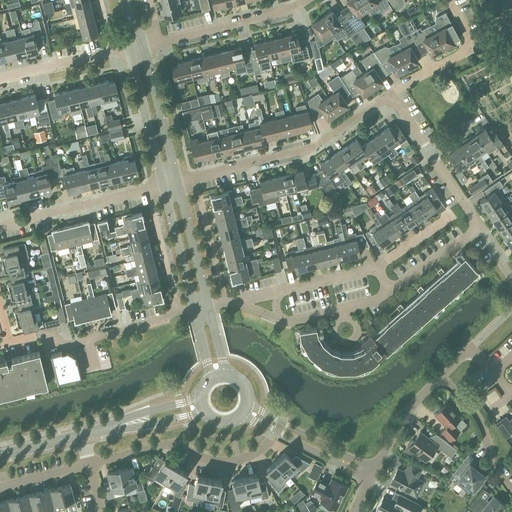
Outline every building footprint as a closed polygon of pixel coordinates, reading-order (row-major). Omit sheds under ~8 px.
[(208,0),(198,0),(202,12),(210,10),(208,0)] [(212,0),(214,9),(225,6),(223,0),(212,0)] [(342,10),(357,32),(357,31),(363,27),(368,25),(368,21),(363,14),(363,11),(367,9),(361,0),(348,0),(347,1),(350,5),(342,10)] [(376,0),(361,0),(367,9),(372,15),(377,12),(378,13),(381,13),(391,7),(386,0),(377,0),(376,0)] [(388,0),(396,11),(404,5),(405,1),(404,0),(388,0)] [(511,0),(499,0),(508,15),(511,13),(511,0)] [(180,2),(159,7),(162,19),(179,14),(178,10),(182,9),(180,2)] [(78,17),(93,13),(90,3),(75,7),(78,17)] [(322,18),(335,37),(336,38),(340,35),(341,35),(345,40),(355,33),(357,32),(342,10),(334,15),(332,11),(322,18)] [(432,30),(443,49),(453,43),(453,42),(459,38),(445,12),(436,17),(435,21),(438,27),(432,30)] [(80,28),(95,24),(93,13),(78,17),(80,28)] [(328,41),(335,37),(322,18),(313,25),(317,32),(315,34),(318,38),(316,40),(319,54),(330,51),(328,41)] [(21,30),(23,37),(27,55),(38,52),(34,35),(42,33),(39,20),(33,22),(34,27),(21,30)] [(95,24),(80,28),(83,38),(98,34),(95,24)] [(443,49),(432,30),(430,26),(422,30),(420,27),(411,32),(417,45),(423,42),(424,43),(425,43),(432,55),(442,49),(442,50),(443,49)] [(371,38),(363,27),(357,31),(364,41),(371,38)] [(410,48),(417,45),(411,32),(401,37),(400,41),(404,48),(403,50),(399,52),(407,68),(418,62),(410,48)] [(286,36),(290,53),(296,52),(298,58),(302,57),(303,60),(310,58),(307,46),(300,48),(297,33),(286,36)] [(286,36),(275,39),(281,62),(292,60),(290,53),(286,36)] [(12,40),(16,57),(27,55),(23,37),(22,37),(17,39),(12,40)] [(277,64),(281,62),(275,39),(265,41),(269,58),(275,57),(277,64)] [(2,43),(6,60),(16,57),(12,40),(8,41),(2,43)] [(272,68),(269,58),(265,41),(254,44),(258,59),(251,60),(254,72),(255,75),(262,73),(261,70),(272,68)] [(407,68),(399,52),(398,53),(399,53),(395,55),(392,54),(389,47),(385,46),(374,52),(381,64),(389,60),(396,74),(407,68)] [(254,72),(251,60),(245,62),(241,47),(230,50),(235,67),(236,74),(247,71),(247,73),(254,72)] [(229,68),(235,67),(230,50),(220,52),(226,76),(230,75),(229,68)] [(221,77),(226,76),(220,52),(209,55),(214,72),(220,71),(221,77)] [(346,52),(339,56),(343,63),(350,59),(346,52)] [(382,65),(381,64),(374,52),(373,52),(361,60),(368,71),(363,74),(373,89),(383,82),(375,70),(382,65)] [(208,74),(214,72),(209,55),(199,58),(205,82),(209,81),(208,74)] [(324,68),(321,57),(314,58),(318,73),(324,68)] [(201,83),(205,82),(199,58),(188,60),(193,77),(199,76),(201,83)] [(183,80),(193,77),(188,60),(178,63),(178,66),(171,68),(177,88),(184,86),(183,80)] [(300,71),(310,69),(309,61),(298,63),(300,71)] [(373,89),(363,74),(358,78),(354,73),(351,76),(348,72),(342,76),(349,86),(355,82),(363,95),(373,89)] [(328,98),(338,112),(348,106),(342,97),(350,92),(338,75),(327,82),(333,91),(333,92),(334,94),(328,98)] [(312,77),(304,80),(306,88),(315,85),(312,77)] [(97,83),(101,101),(108,100),(111,101),(119,99),(117,94),(118,94),(115,82),(109,83),(108,80),(97,83)] [(101,101),(97,83),(97,84),(87,86),(91,103),(101,101)] [(80,106),(91,103),(87,86),(76,89),(80,106)] [(241,95),(249,93),(248,86),(240,88),(241,95)] [(82,112),(80,106),(76,89),(66,92),(66,91),(65,91),(70,109),(71,114),(82,112)] [(63,111),(70,109),(65,91),(54,94),(55,99),(48,101),(51,114),(54,113),(55,118),(63,116),(62,113),(63,111)] [(24,97),(28,115),(35,114),(37,115),(40,125),(50,123),(47,110),(39,112),(35,94),(24,97)] [(209,96),(211,103),(220,100),(219,94),(209,96)] [(338,112),(328,98),(323,101),(319,94),(314,98),(313,97),(307,100),(312,112),(320,107),(328,119),(338,112)] [(499,111),(505,107),(498,95),(481,105),(493,126),(504,119),(499,111)] [(28,115),(24,97),(23,97),(24,98),(13,100),(20,128),(25,127),(22,116),(28,115)] [(198,99),(190,100),(191,107),(199,105),(198,99)] [(16,129),(20,128),(13,100),(3,103),(7,120),(13,119),(16,129)] [(10,131),(7,120),(3,103),(0,103),(0,121),(3,121),(5,132),(10,131)] [(309,116),(305,104),(295,107),(297,113),(291,115),(295,132),(306,129),(306,127),(311,126),(309,116)] [(264,122),(262,115),(261,108),(256,109),(259,118),(265,144),(264,140),(274,137),(270,120),(264,122)] [(295,132),(291,115),(285,117),(283,110),(279,111),(285,135),(295,132)] [(274,137),(285,135),(279,111),(275,112),(276,119),(270,120),(274,137)] [(113,121),(111,115),(105,117),(108,130),(121,127),(119,119),(113,121)] [(255,122),(249,123),(250,129),(255,146),(265,144),(259,118),(254,120),(255,121),(255,122)] [(389,127),(379,134),(394,156),(398,154),(394,148),(400,144),(400,143),(406,139),(397,124),(390,129),(389,127)] [(95,133),(92,125),(86,127),(88,135),(95,133)] [(228,128),(229,135),(234,152),(244,149),(238,125),(228,128)] [(82,126),(71,127),(72,138),(83,137),(82,126)] [(476,132),(475,132),(476,134),(476,135),(486,150),(488,154),(493,150),(500,146),(502,149),(506,147),(496,133),(491,136),(485,128),(484,129),(476,132)] [(221,129),(217,130),(223,154),(234,152),(229,135),(223,136),(221,129)] [(244,131),(240,132),(244,149),(255,146),(250,129),(244,131)] [(30,132),(33,143),(44,141),(41,130),(30,132)] [(122,130),(110,133),(112,141),(124,138),(122,130)] [(207,133),(208,140),(213,157),(223,154),(217,130),(207,133)] [(394,156),(379,134),(370,140),(379,153),(385,149),(391,158),(394,156)] [(466,138),(465,139),(481,164),(485,169),(489,166),(480,153),(486,150),(476,135),(472,138),(471,136),(466,138)] [(197,139),(190,140),(194,158),(201,157),(202,160),(213,157),(208,140),(198,142),(197,139)] [(348,145),(363,167),(363,168),(366,166),(364,163),(370,159),(361,146),(357,139),(348,145)] [(477,166),(481,164),(465,139),(464,140),(460,144),(461,145),(457,148),(469,166),(471,169),(477,165),(477,166)] [(382,158),(379,153),(370,140),(361,146),(370,159),(373,164),(382,158)] [(359,170),(363,167),(348,145),(339,151),(348,165),(350,168),(355,164),(359,170)] [(448,153),(447,154),(454,164),(453,165),(459,175),(463,173),(462,171),(464,170),(469,166),(457,148),(456,148),(455,146),(454,147),(448,153)] [(339,171),(348,165),(339,151),(330,157),(339,171)] [(108,153),(104,154),(105,161),(106,165),(111,182),(121,179),(121,180),(117,162),(116,162),(117,162),(111,164),(108,153)] [(86,155),(82,156),(83,160),(85,167),(85,170),(90,187),(100,184),(95,163),(89,165),(87,158),(86,155)] [(117,162),(121,180),(133,177),(132,174),(138,173),(135,160),(134,160),(133,155),(125,157),(123,160),(117,162)] [(324,169),(315,174),(321,187),(331,180),(335,187),(342,182),(345,187),(349,185),(341,174),(339,171),(330,157),(320,164),(324,169)] [(35,171),(40,194),(52,191),(49,179),(56,177),(52,159),(46,160),(47,166),(42,167),(43,169),(35,171)] [(101,162),(95,163),(100,184),(111,182),(106,165),(105,161),(101,162)] [(59,163),(53,165),(56,177),(64,176),(68,193),(79,190),(75,172),(73,167),(65,169),(65,167),(60,169),(59,163)] [(40,194),(35,171),(29,173),(27,167),(23,168),(30,196),(40,193),(40,194)] [(19,198),(30,196),(23,168),(18,169),(20,175),(14,176),(15,181),(19,199),(20,199),(19,198)] [(79,190),(90,187),(85,170),(75,173),(75,172),(79,190),(80,190),(79,190)] [(303,170),(292,173),(296,189),(296,192),(308,189),(321,186),(321,187),(315,174),(305,176),(303,170)] [(344,171),(341,174),(349,185),(352,183),(344,171)] [(285,191),(286,195),(292,194),(293,195),(295,197),(298,196),(296,192),(296,189),(292,173),(281,176),(285,191)] [(0,198),(7,196),(8,202),(19,199),(15,181),(8,183),(6,181),(5,176),(0,177),(0,198)] [(271,178),(277,201),(280,200),(280,197),(286,195),(285,191),(281,176),(271,178)] [(259,206),(277,201),(271,178),(260,181),(261,187),(255,189),(258,202),(259,206)] [(484,178),(479,181),(483,187),(488,184),(484,178)] [(486,210),(486,211),(501,201),(505,198),(499,189),(503,185),(500,180),(484,190),(488,195),(480,201),(481,202),(480,203),(484,211),(486,210)] [(469,189),(473,195),(483,187),(479,181),(469,189)] [(370,184),(363,187),(367,195),(374,191),(370,184)] [(386,189),(390,195),(396,190),(392,184),(386,189)] [(253,203),(258,202),(255,189),(249,190),(253,203)] [(412,193),(427,215),(437,209),(433,204),(438,200),(431,189),(419,197),(415,190),(412,193)] [(232,190),(211,195),(213,207),(242,200),(241,196),(233,198),(232,190)] [(413,201),(407,205),(418,221),(427,215),(412,193),(408,195),(413,201)] [(501,201),(486,211),(492,220),(507,210),(511,207),(507,201),(510,199),(508,196),(505,198),(501,201)] [(213,207),(216,217),(233,213),(232,207),(234,207),(235,205),(243,203),(242,200),(213,207)] [(397,203),(394,205),(409,227),(418,221),(407,205),(401,209),(397,203)] [(395,213),(389,217),(400,233),(409,227),(394,205),(390,207),(395,213)] [(507,210),(492,220),(499,229),(511,219),(511,206),(511,207),(507,210)] [(311,216),(309,209),(301,211),(303,218),(311,216)] [(377,212),(374,214),(376,217),(391,239),(400,233),(389,217),(386,212),(380,216),(377,212)] [(115,227),(116,231),(127,228),(145,224),(142,213),(132,215),(132,213),(122,216),(124,224),(123,225),(115,227)] [(233,213),(216,217),(219,228),(240,223),(248,221),(247,217),(239,219),(237,218),(235,219),(233,213)] [(381,246),(391,239),(376,217),(373,219),(376,224),(370,228),(371,230),(365,233),(373,244),(378,241),(381,246)] [(511,219),(499,229),(505,238),(511,232),(511,219)] [(111,232),(109,223),(106,223),(105,220),(98,222),(102,235),(111,232)] [(76,224),(81,243),(99,239),(95,223),(89,224),(88,221),(76,224)] [(240,223),(219,228),(221,238),(239,234),(237,228),(241,227),(240,226),(240,223)] [(76,224),(64,227),(69,246),(76,245),(79,255),(83,253),(81,243),(76,224)] [(128,233),(130,239),(147,234),(145,224),(127,228),(116,231),(117,236),(128,233)] [(344,224),(341,225),(342,230),(349,258),(360,255),(359,249),(369,247),(364,234),(356,236),(355,232),(347,234),(345,229),(344,224)] [(339,237),(333,239),(333,240),(334,241),(335,245),(339,260),(349,258),(342,230),(340,225),(335,226),(339,237)] [(51,251),(69,246),(64,227),(52,230),(53,233),(47,235),(51,251)] [(511,246),(511,232),(505,238),(503,240),(504,240),(510,246),(511,247),(511,246)] [(320,245),(313,247),(314,250),(318,266),(328,263),(324,248),(323,244),(321,233),(317,234),(320,245)] [(325,233),(321,233),(323,244),(324,248),(328,263),(339,260),(335,245),(334,241),(333,240),(327,241),(325,233)] [(120,248),(121,252),(132,249),(150,245),(147,234),(130,239),(131,244),(127,245),(128,246),(120,248)] [(239,234),(221,238),(224,249),(245,244),(244,240),(244,239),(240,239),(239,234)] [(304,238),(300,239),(303,253),(307,268),(318,266),(314,250),(313,247),(306,249),(304,238)] [(296,271),(307,268),(303,253),(300,239),(296,240),(299,250),(285,254),(286,255),(285,255),(288,269),(295,267),(296,271)] [(40,242),(43,253),(48,252),(45,240),(40,242)] [(224,249),(227,259),(244,255),(242,249),(244,249),(246,247),(254,245),(253,242),(245,244),(224,249)] [(3,263),(21,259),(29,257),(26,243),(4,248),(5,254),(1,255),(3,263)] [(134,254),(135,260),(152,255),(150,245),(132,249),(121,252),(122,256),(129,254),(130,255),(134,254)] [(152,255),(135,260),(136,265),(132,266),(133,267),(125,269),(126,273),(134,271),(138,270),(155,266),(152,255)] [(227,259),(229,270),(246,265),(258,262),(257,259),(249,261),(247,260),(245,261),(244,255),(227,259)] [(478,271),(464,256),(373,337),(370,333),(361,341),(366,346),(363,349),(361,350),(354,353),(352,353),(342,354),(340,353),(332,350),(331,349),(323,343),(322,342),(318,334),(317,333),(316,327),(299,330),(300,338),(301,340),(309,353),(310,355),(322,365),(323,365),(338,371),(339,371),(355,371),(356,370),(371,365),(372,364),(379,359),(377,357),(384,350),(386,353),(392,347),(400,339),(401,340),(412,329),(421,321),(421,322),(433,311),(432,311),(441,303),(441,304),(453,293),(461,285),(462,286),(474,275),(473,275),(478,271)] [(281,271),(278,257),(272,259),(275,272),(281,271)] [(9,270),(10,276),(24,272),(21,259),(3,263),(5,271),(9,270)] [(251,268),(259,266),(258,262),(246,265),(229,270),(232,281),(249,277),(248,270),(250,270),(251,268)] [(109,265),(110,277),(119,276),(118,265),(109,265)] [(155,266),(138,270),(140,281),(158,276),(155,266)] [(90,278),(101,275),(100,269),(88,272),(90,278)] [(8,283),(10,291),(28,286),(37,284),(33,270),(24,272),(10,276),(12,282),(8,283)] [(76,282),(74,275),(66,276),(68,284),(76,282)] [(138,288),(130,290),(131,294),(143,291),(160,287),(158,276),(140,281),(137,282),(138,287),(138,288)] [(88,298),(82,300),(87,319),(99,316),(94,297),(91,283),(87,284),(89,294),(87,295),(88,298)] [(16,298),(17,303),(31,300),(39,298),(38,293),(36,292),(30,294),(28,286),(10,291),(12,299),(16,298)] [(139,296),(141,304),(146,302),(146,303),(163,298),(160,287),(131,294),(132,298),(139,296)] [(94,297),(99,316),(111,313),(111,310),(116,308),(112,292),(94,297)] [(126,308),(123,296),(117,298),(120,309),(126,308)] [(14,310),(16,318),(35,313),(33,305),(39,304),(40,302),(39,298),(31,300),(17,303),(19,309),(14,310)] [(75,322),(87,319),(82,300),(65,304),(69,320),(74,319),(75,322)] [(60,322),(65,320),(62,306),(56,308),(60,322)] [(35,313),(16,318),(18,326),(23,325),(24,331),(44,326),(42,322),(40,320),(37,321),(35,313)] [(75,357),(76,357),(76,356),(73,355),(74,353),(70,351),(69,352),(67,351),(66,351),(67,352),(62,353),(62,352),(51,355),(57,382),(81,376),(77,361),(76,361),(75,357)] [(39,352),(0,361),(0,396),(26,390),(26,392),(35,391),(42,388),(42,386),(48,385),(47,382),(47,383),(39,352)] [(477,398),(484,406),(498,394),(490,386),(477,398)] [(460,432),(454,427),(454,424),(460,418),(448,405),(446,406),(444,406),(435,414),(447,427),(442,432),(450,441),(460,432)] [(506,438),(511,434),(502,422),(497,426),(506,438)] [(453,446),(436,434),(431,441),(420,432),(413,441),(412,440),(405,449),(412,454),(416,453),(419,455),(420,459),(423,459),(426,460),(436,446),(447,454),(453,446)] [(276,461),(290,477),(299,470),(301,472),(311,463),(296,456),(291,460),(285,453),(276,461)] [(134,457),(135,463),(147,461),(146,455),(134,457)] [(469,455),(454,474),(459,478),(459,479),(456,482),(468,492),(471,488),(473,490),(474,488),(476,489),(477,489),(479,489),(480,487),(481,485),(480,484),(478,483),(484,476),(471,466),(475,460),(469,455)] [(165,485),(176,466),(165,460),(160,468),(153,464),(145,478),(153,482),(154,479),(165,485)] [(281,485),(290,477),(276,461),(266,469),(272,476),(268,480),(278,492),(283,488),(281,485)] [(398,469),(391,483),(416,496),(423,482),(417,478),(422,468),(410,462),(406,470),(403,471),(398,469)] [(322,467),(315,464),(312,470),(319,473),(322,467)] [(120,470),(125,491),(137,488),(137,491),(144,489),(140,474),(134,475),(132,466),(120,470)] [(176,466),(165,485),(175,491),(173,494),(180,497),(188,484),(182,480),(186,472),(176,466)] [(114,494),(125,491),(120,470),(107,473),(110,482),(104,483),(108,498),(114,497),(114,494)] [(250,499),(261,496),(262,499),(269,497),(265,482),(259,483),(257,474),(245,477),(250,499)] [(204,503),(209,478),(197,476),(195,485),(189,484),(186,499),(204,503)] [(239,502),(250,499),(245,477),(232,481),(234,489),(228,491),(232,507),(240,505),(239,502)] [(209,478),(204,503),(205,503),(205,502),(216,505),(223,507),(226,491),(220,490),(222,481),(209,478)] [(323,498),(321,502),(336,509),(347,487),(332,479),(329,486),(325,484),(326,483),(318,479),(311,492),(323,498)] [(60,486),(65,506),(76,504),(71,484),(60,486)] [(65,507),(65,506),(60,486),(50,489),(54,505),(64,503),(65,507)] [(51,511),(55,511),(54,505),(50,489),(39,492),(43,508),(44,511),(51,511)] [(33,511),(43,508),(39,492),(29,494),(33,511)] [(26,511),(33,511),(29,494),(18,497),(21,511),(26,511)] [(400,495),(396,503),(384,497),(377,509),(382,511),(398,511),(399,511),(402,511),(420,511),(423,507),(400,495)] [(485,501),(479,496),(466,511),(500,511),(505,506),(494,497),(487,504),(484,502),(485,501)] [(8,500),(10,511),(21,511),(18,497),(8,500)] [(0,511),(10,511),(8,500),(0,501),(0,511)] [(304,511),(299,502),(293,505),(296,511),(304,511)]
